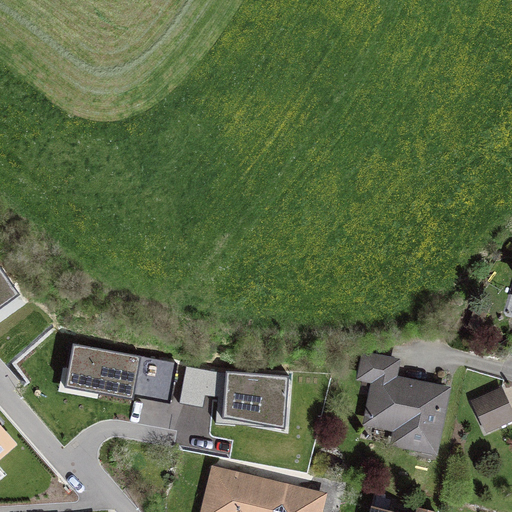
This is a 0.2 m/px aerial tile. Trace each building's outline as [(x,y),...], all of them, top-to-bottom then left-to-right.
[(0,306),(18,293),(0,268),(0,306)] [(140,357),(73,344),(65,387),(132,399),(140,357)] [(433,450),(445,391),(391,380),(395,363),(365,357),(361,377),(376,380),(367,422),(398,428),(395,442),(433,450)] [(288,376),(226,371),(223,417),(285,428),(288,376)] [(511,417),(511,414),(501,390),(474,403),(486,430),(511,417)] [(0,454),(14,443),(0,427),(0,454)] [(318,511),(322,496),(215,470),(204,511),(318,511)]
